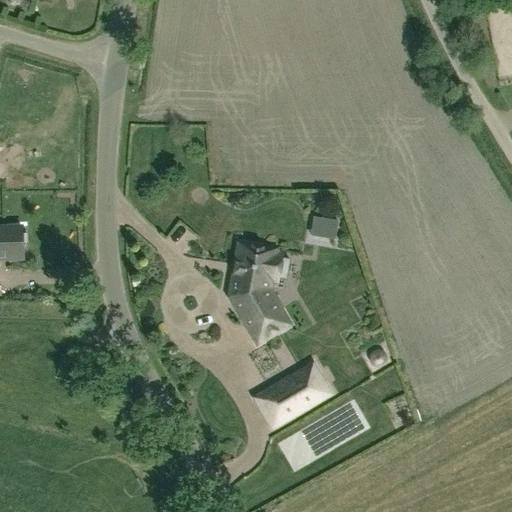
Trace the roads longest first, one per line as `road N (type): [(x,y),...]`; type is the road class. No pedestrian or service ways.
road 1 (residential): [(182,446),(138,378),(118,324),(104,198),(113,68)]
road 2 (residential): [(511,154),(427,0)]
